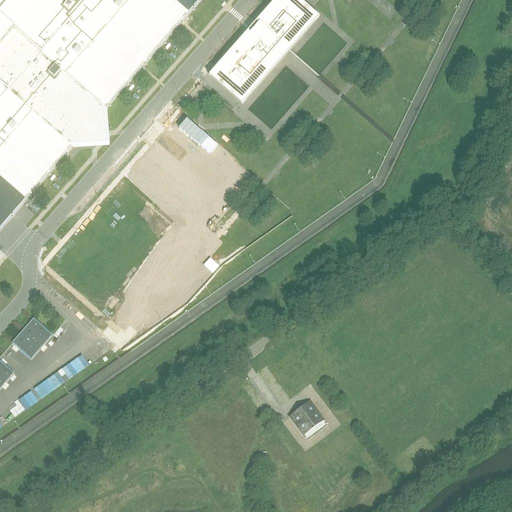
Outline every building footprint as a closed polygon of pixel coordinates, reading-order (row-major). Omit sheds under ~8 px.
[(0,0),(0,230),(72,148),(72,147),(71,147),(80,137),(88,136),(88,128),(103,110),(104,111),(104,110),(196,6),(201,0),(0,0)] [(279,0),(259,24),(262,27),(253,37),(244,47),(241,44),(213,76),(220,81),(221,80),(220,81),(214,76),(216,73),(218,74),(220,75),(223,78),(228,83),(225,86),(226,87),(230,82),(234,86),(233,87),(244,96),(268,68),(271,71),(273,69),(277,63),(278,64),(280,61),(277,58),(286,48),(289,51),(302,36),(299,34),(311,19),(305,14),(308,11),(295,0),(290,0),(288,3),(285,1),(283,0),(279,0)] [(33,319),(12,343),(31,360),(52,336),(33,319)] [(73,363),(80,373),(90,366),(83,356),(73,363)] [(297,394),(314,382),(297,357),(280,369),(297,394)] [(0,389),(14,374),(0,361),(0,389)] [(0,427),(74,380),(67,370),(0,413),(0,427)] [(328,394),(323,398),(333,412),(338,409),(328,394)] [(294,407),(286,413),(289,418),(303,436),(324,420),(310,402),(297,412),(294,407)] [(283,453),(299,441),(294,435),(278,447),(283,453)]
